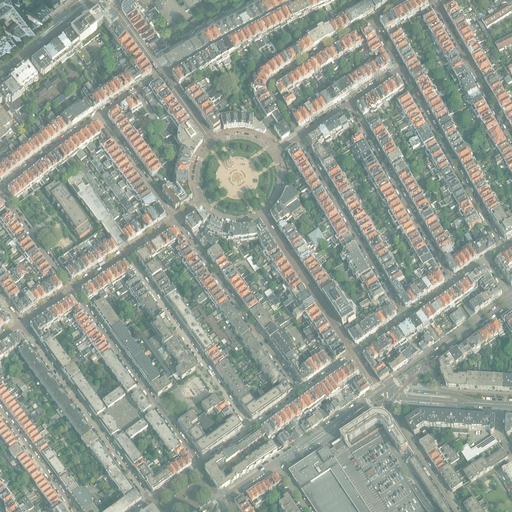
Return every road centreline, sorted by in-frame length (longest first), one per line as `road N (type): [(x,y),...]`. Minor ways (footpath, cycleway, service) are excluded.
road 1 (residential): [(150,501),(19,324)]
road 2 (residential): [(71,288),(200,464)]
road 3 (residential): [(300,393),(174,219)]
road 4 (residential): [(125,253),(249,428)]
road 5 (residential): [(404,316),(299,136)]
road 6 (residential): [(400,69),(503,247)]
road 7 (residential): [(451,281),(348,103)]
road 8 (residential): [(299,136),(270,86),(373,21)]
road 9 (residential): [(354,355),(260,212)]
road 10 (residential): [(511,140),(432,0)]
road 11 (residential): [(293,0),(161,72)]
road 12 (residential): [(511,299),(390,386)]
road 13 (residential): [(174,219),(99,114)]
road 14 (residential): [(0,409),(75,511)]
road 15 (tertiary): [(0,74),(99,0)]
road 16 (residential): [(99,114),(0,187)]
road 17 (residential): [(71,288),(0,191)]
